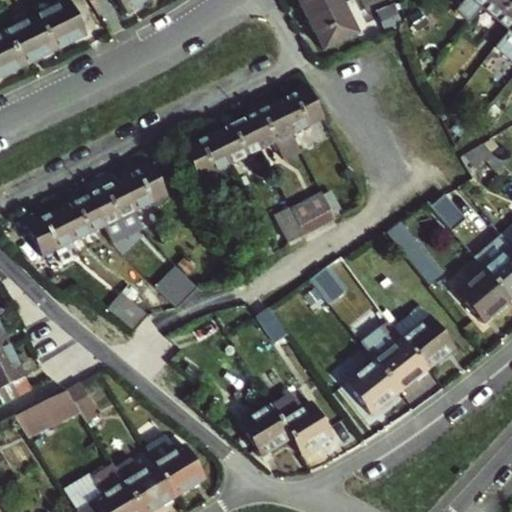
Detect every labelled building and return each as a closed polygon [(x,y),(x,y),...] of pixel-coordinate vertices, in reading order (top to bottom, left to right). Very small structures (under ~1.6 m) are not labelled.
[(69,0),(68,0),(37,16),(55,51),(86,36),(69,0)] [(117,0),(129,16),(149,0),(117,0)] [(300,0),(310,21),(345,4),(342,0),(300,0)] [(473,0),(483,8),(490,0),(473,0)] [(511,28),(511,0),(490,0),(483,8),(510,31),(511,28)] [(345,4),(310,21),(325,51),(359,33),(345,4)] [(21,68),(55,51),(37,16),(4,33),(21,68)] [(511,28),(510,31),(497,47),(511,59),(511,28)] [(0,78),(21,68),(4,33),(0,34),(0,78)] [(309,88),(277,104),(293,136),(325,121),(309,88)] [(293,136),(277,104),(246,119),(262,151),(278,144),(287,162),(303,155),(293,136)] [(216,134),(232,166),(262,151),(246,119),(216,134)] [(232,166),(216,134),(185,149),(201,182),(232,166)] [(492,150),(511,170),(511,169),(511,149),(503,140),(492,150)] [(498,166),(490,151),(466,163),(474,179),(498,166)] [(152,165),(121,180),(137,212),(168,197),(152,165)] [(354,184),(348,171),(337,177),(343,189),(354,184)] [(121,180),(90,195),(106,227),(137,212),(121,180)] [(322,192),(291,208),(302,232),(334,216),(322,192)] [(74,243),(106,227),(90,195),(58,211),(74,243)] [(453,196),(442,205),(458,224),(469,214),(453,196)] [(302,232),(291,208),(277,216),(288,239),(302,232)] [(74,243),(58,211),(27,226),(43,258),(54,252),(60,264),(80,255),(74,243)] [(266,242),(242,255),(248,266),(271,253),(266,242)] [(420,242),(408,253),(430,278),(443,267),(420,242)] [(511,299),(511,247),(486,269),(511,299)] [(158,269),(149,279),(170,299),(179,289),(158,269)] [(458,293),(484,324),(511,300),(511,299),(486,269),(458,293)] [(341,295),(323,271),(310,279),(311,279),(330,304),(341,295)] [(330,304),(311,279),(296,290),(316,315),(330,304)] [(170,302),(149,282),(139,293),(159,312),(170,302)] [(127,304),(115,317),(135,333),(146,320),(127,304)] [(269,307),(256,316),(275,343),(288,334),(269,307)] [(402,340),(427,371),(455,348),(431,318),(402,340)] [(0,349),(10,344),(0,325),(0,349)] [(427,371),(402,340),(388,352),(379,341),(367,351),(376,362),(400,392),(427,371)] [(33,390),(13,350),(10,344),(0,349),(0,394),(5,404),(33,390)] [(183,349),(172,361),(194,381),(205,369),(183,349)] [(400,392),(376,362),(347,385),(371,416),(400,392)] [(86,391),(73,399),(89,424),(102,415),(86,391)] [(311,404),(282,423),(292,439),(303,456),(332,437),(311,404)] [(282,423),(272,405),(240,425),(261,458),(292,439),(282,423)] [(186,445),(155,464),(176,497),(206,479),(186,445)] [(151,511),(176,497),(155,464),(139,474),(131,461),(116,469),(125,483),(142,511),(151,511)] [(142,511),(125,483),(116,469),(114,466),(92,478),(103,495),(77,511),(142,511)]
